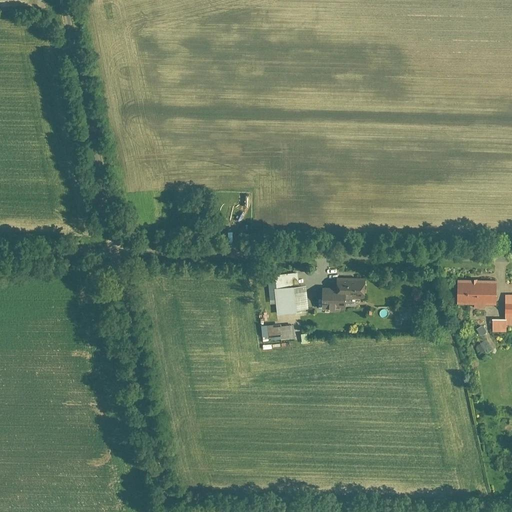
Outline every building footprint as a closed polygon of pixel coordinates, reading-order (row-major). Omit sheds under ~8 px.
[(274,273),(276,287),(298,285),(297,271),(274,273)] [(360,295),(360,276),(333,276),(333,287),(319,287),(319,308),(342,307),(341,296),(360,295)] [(492,303),(493,279),(454,278),(453,302),(492,303)] [(276,312),(306,308),(303,284),(298,285),(276,287),(273,288),(276,312)] [(511,301),(503,302),(503,318),(503,324),(511,324),(511,301)] [(402,320),(414,320),(414,308),(402,308),(402,320)] [(503,324),(503,318),(492,317),(492,332),(503,332),(503,324)] [(279,339),(294,338),(293,324),(279,325),(279,323),(266,324),(267,335),(279,334),(279,339)] [(478,345),(481,351),(486,348),(488,352),(495,349),(490,339),(478,345)]
